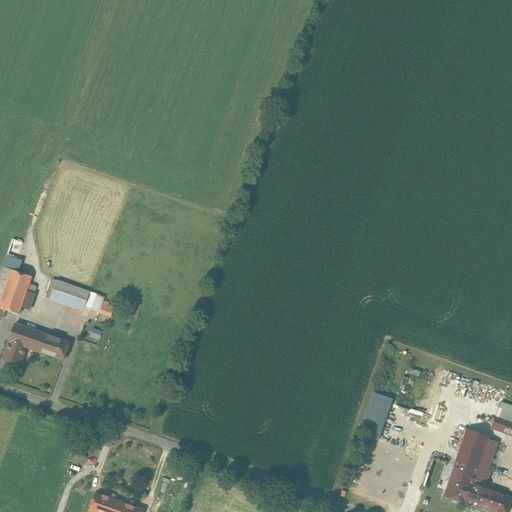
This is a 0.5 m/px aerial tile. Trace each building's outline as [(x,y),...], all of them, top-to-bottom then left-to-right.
[(21,261),(6,256),(2,267),(17,273),(21,261)] [(17,273),(2,267),(0,273),(0,309),(5,311),(18,315),(31,277),(17,273)] [(79,289),(56,281),(49,299),(72,307),(73,304),(79,289)] [(89,293),(79,289),(73,304),(84,307),(89,293)] [(96,295),(89,293),(84,307),(91,310),(96,295)] [(108,303),(103,301),(99,313),(110,317),(113,308),(107,306),(108,303)] [(41,334),(14,324),(8,342),(26,348),(35,351),(41,334)] [(100,340),(102,330),(91,328),(89,337),(100,340)] [(69,343),(47,336),(41,334),(35,351),(63,361),(69,343)] [(26,348),(8,342),(2,359),(20,365),(26,348)] [(407,367),(406,371),(419,376),(420,372),(407,367)] [(378,441),(391,398),(370,392),(357,435),(378,441)] [(511,407),(499,403),(490,429),(511,435),(511,407)] [(465,430),(442,497),(464,504),(465,503),(471,485),(483,489),(485,483),(473,479),(477,467),(487,438),(465,430)] [(489,471),(477,467),(473,479),(485,483),(489,471)] [(483,489),(471,485),(465,503),(488,511),(494,493),(483,489)] [(505,511),(510,499),(494,493),(488,511),(491,511),(505,511)] [(123,511),(127,504),(96,494),(90,511),(94,511),(123,511)]
